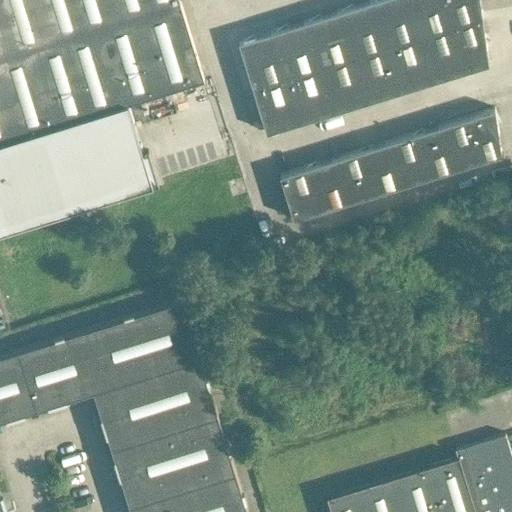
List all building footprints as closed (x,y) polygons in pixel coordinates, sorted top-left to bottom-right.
[(204,79),(179,0),(0,0),(0,230),(153,184),(153,183),(159,182),(149,149),(143,151),(141,144),(128,102),(203,79),(204,79)] [(480,0),(370,0),(239,41),(267,131),(489,62),(480,0)] [(495,107),(280,174),(294,217),(502,153),(495,107)] [(6,511),(9,511),(3,492),(0,493),(0,491),(0,408),(3,408),(7,419),(26,413),(25,411),(48,404),(49,406),(68,400),(64,388),(81,383),(81,384),(99,378),(105,395),(111,412),(99,416),(105,435),(108,434),(115,457),(112,458),(119,477),(130,474),(135,491),(141,510),(141,511),(248,511),(181,297),(0,353),(0,511),(6,511)] [(455,448),(458,455),(327,495),(332,511),(511,511),(511,453),(505,432),(455,448)]
